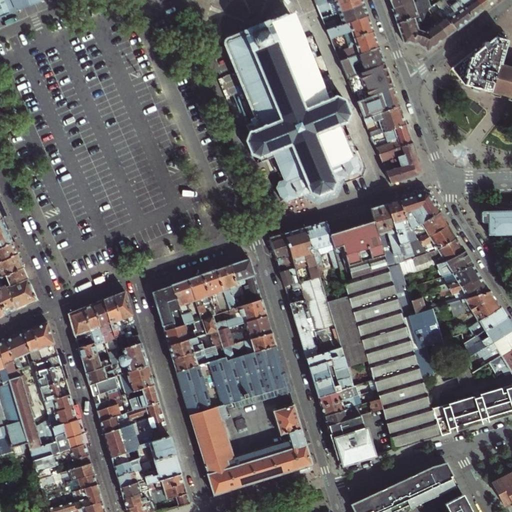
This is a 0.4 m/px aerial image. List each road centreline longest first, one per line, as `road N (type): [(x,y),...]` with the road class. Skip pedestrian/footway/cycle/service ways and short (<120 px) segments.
road 1 (residential): [(327,478),(256,237)]
road 2 (residential): [(237,243),(140,13)]
road 3 (residential): [(135,278),(207,511)]
road 4 (residential): [(51,308),(112,511)]
road 5 (tertiary): [(511,301),(444,182)]
road 6 (tertiary): [(0,185),(51,308)]
road 7 (residential): [(329,485),(456,447)]
road 8 (residential): [(407,80),(510,0)]
